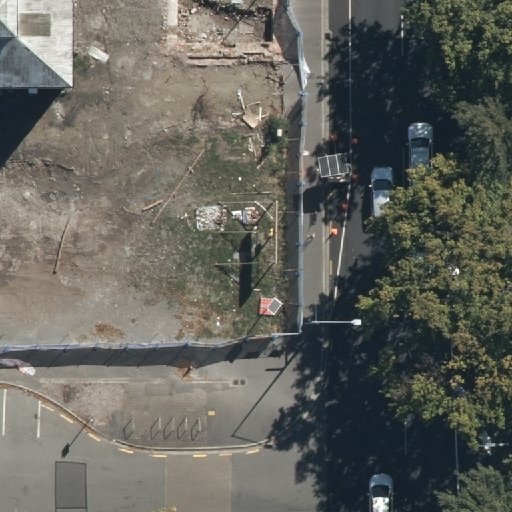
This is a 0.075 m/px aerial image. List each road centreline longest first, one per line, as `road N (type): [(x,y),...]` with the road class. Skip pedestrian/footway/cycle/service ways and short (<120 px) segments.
road 1 (primary): [(429,490),(426,0)]
road 2 (residential): [(429,490),(0,492)]
